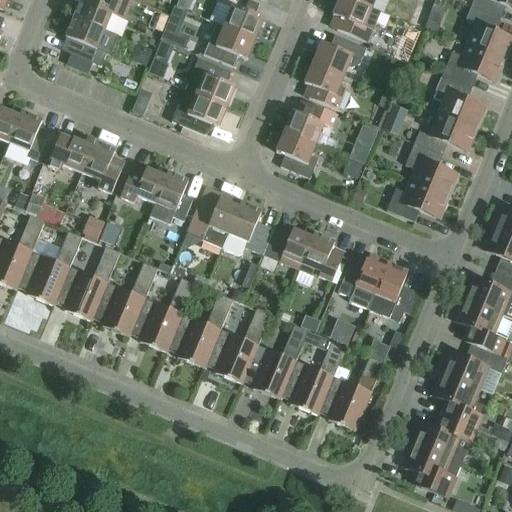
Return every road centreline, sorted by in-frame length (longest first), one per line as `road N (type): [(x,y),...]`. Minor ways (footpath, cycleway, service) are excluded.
road 1 (residential): [(0,326),(356,475),(444,274)]
road 2 (residential): [(235,168),(17,80),(40,0)]
road 3 (residential): [(444,274),(235,168)]
road 4 (residential): [(235,168),(302,0)]
road 5 (residential): [(444,274),(511,106)]
